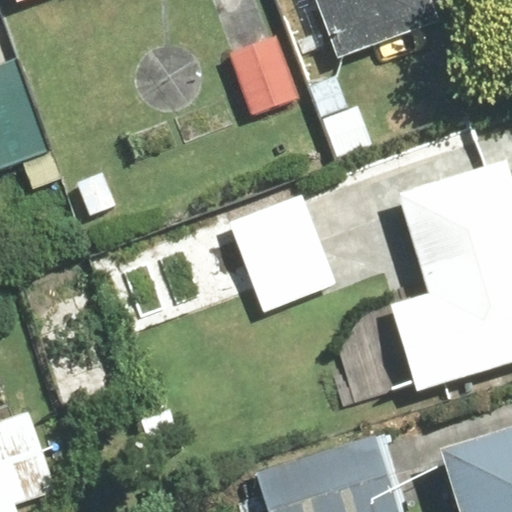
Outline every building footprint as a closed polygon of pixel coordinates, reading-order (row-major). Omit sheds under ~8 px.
[(304,0),(326,66),(435,30),(425,0),(304,0)] [(280,38),(227,55),(247,121),(301,104),(280,38)] [(11,64),(0,67),(0,170),(41,157),(11,64)] [(511,365),(511,209),(499,166),(393,199),(424,300),(383,313),(409,397),(511,365)] [(295,202),(227,228),(260,316),(328,290),(295,202)] [(511,511),(511,429),(432,455),(449,511),(511,511)] [(399,511),(385,445),(250,475),(258,511),(399,511)]
